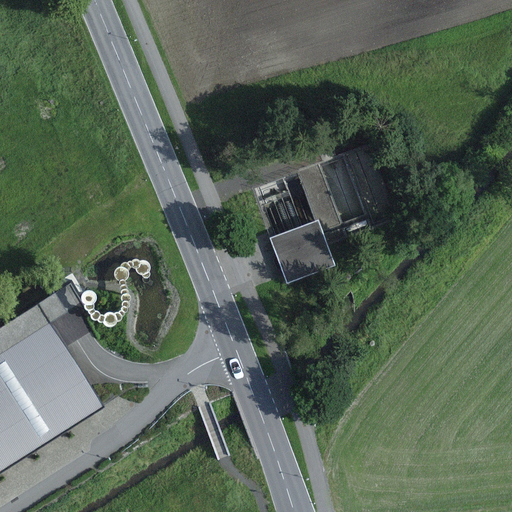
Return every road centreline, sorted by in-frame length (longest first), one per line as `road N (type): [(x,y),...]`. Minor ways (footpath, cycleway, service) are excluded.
road 1 (secondary): [(102,0),(295,511)]
road 2 (track): [(2,511),(115,441),(194,367),(234,348)]
